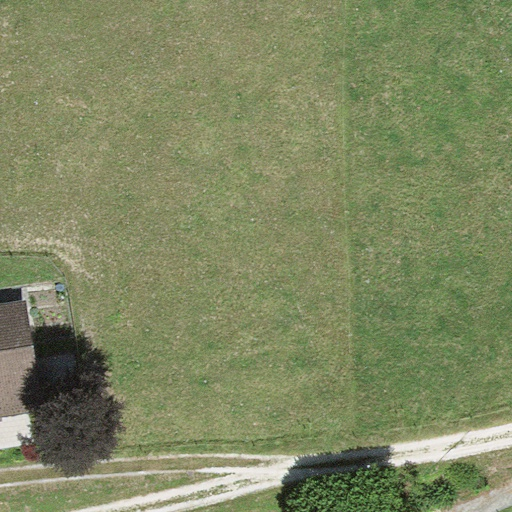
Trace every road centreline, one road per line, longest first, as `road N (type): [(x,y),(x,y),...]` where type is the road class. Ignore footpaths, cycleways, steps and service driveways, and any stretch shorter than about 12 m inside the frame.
road 1 (track): [(180,511),(511,433)]
road 2 (track): [(293,484),(0,475)]
